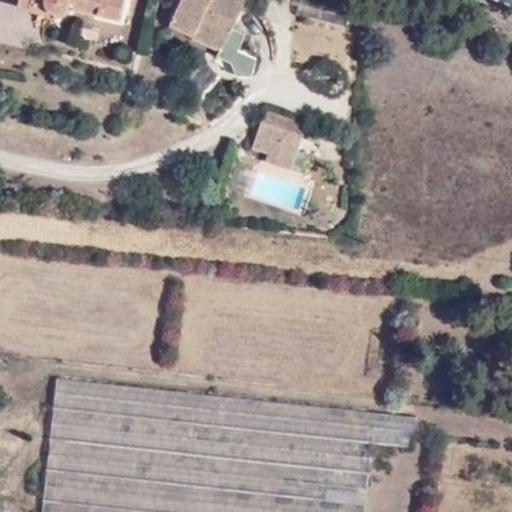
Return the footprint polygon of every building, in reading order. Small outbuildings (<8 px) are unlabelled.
[(15,0),(12,10),(63,25),(65,21),(77,25),(82,13),(109,21),(109,27),(117,28),(120,19),(113,17),(117,0),(15,0)] [(243,4),(234,0),(178,0),(164,33),(219,55),(243,4)] [(342,11),(300,1),(295,21),(340,31),(342,11)] [(300,121),(261,106),(247,144),(266,150),(262,158),(286,165),(300,121)] [(301,185),(255,168),(247,189),(295,205),(301,185)] [(412,447),(415,413),(114,388),(112,412),(103,411),(102,428),(129,431),(128,445),(369,464),(370,444),(412,447)]
